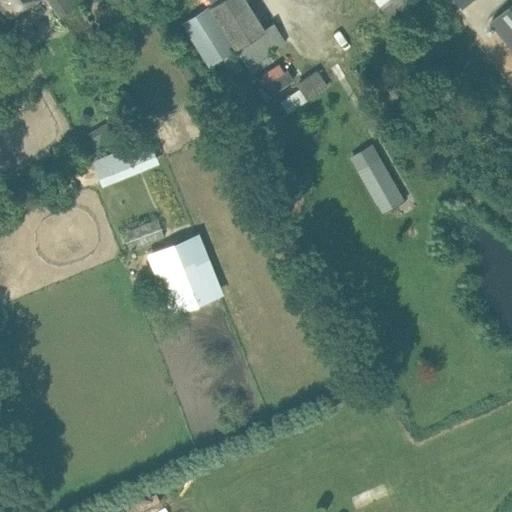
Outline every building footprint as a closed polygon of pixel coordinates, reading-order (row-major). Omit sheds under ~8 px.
[(33,0),(0,0),(0,8),(6,18),(33,0)] [(71,0),(47,0),(46,1),(58,18),(60,16),(74,38),(89,28),(71,0)] [(127,0),(107,0),(113,9),(127,0)] [(207,0),(211,5),(181,23),(207,65),(237,49),(247,65),(285,41),(274,24),(264,30),(244,0),(207,0)] [(375,0),(396,27),(417,12),(408,0),(370,0),(375,0)] [(511,2),(491,21),(511,46),(511,2)] [(268,93),(292,80),(282,61),(257,74),(268,93)] [(317,68),(296,81),(306,98),(328,84),(317,68)] [(272,92),(276,99),(298,88),(295,82),(272,92)] [(212,123),(201,104),(188,112),(199,131),(212,123)] [(373,144),(352,156),(385,213),(406,200),(373,144)] [(129,248),(164,235),(157,220),(123,233),(129,248)] [(196,236),(150,254),(174,315),(220,296),(196,236)]
